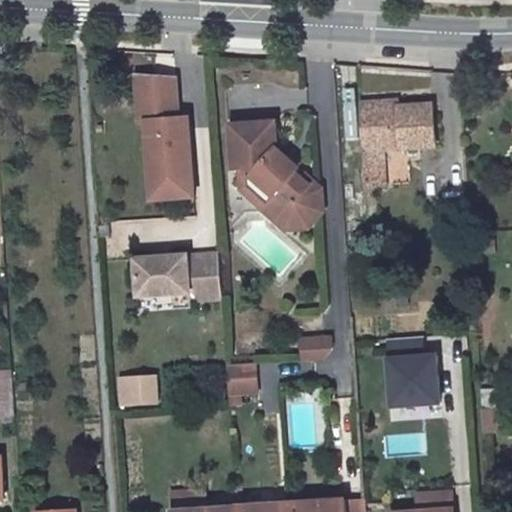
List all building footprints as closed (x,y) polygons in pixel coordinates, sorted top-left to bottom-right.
[(183,192),(196,196),(191,127),(181,128),(178,78),(139,80),(142,127),(149,126),(151,157),(160,156),(161,164),(163,171),(165,175),(167,179),(171,183),(177,188),(178,189),(183,192)] [(435,107),(363,111),(366,152),(438,148),(435,107)] [(247,173),(269,193),(271,210),(286,225),(304,223),(316,210),(314,189),(292,171),(297,165),(276,147),(274,120),(230,123),(233,165),(240,166),(247,166),(247,173)] [(161,164),(160,156),(151,157),(154,198),(196,196),(183,192),(178,189),(177,188),(171,183),(167,179),(165,175),(163,171),(161,164)] [(269,193),(247,173),(247,166),(240,166),(242,193),(283,231),(307,229),(323,212),(321,186),(297,165),(292,171),(314,189),(316,210),(304,223),(286,225),(271,210),(269,193)] [(220,253),(137,258),(139,295),(173,293),(189,292),(190,300),(223,298),(220,253)] [(189,292),(173,293),(174,309),(190,309),(190,300),(189,292)] [(423,336),(390,337),(392,403),(439,401),(437,355),(424,355),(423,336)] [(332,351),(331,338),(301,338),(301,359),(323,359),(332,351)] [(13,369),(0,370),(0,412),(16,411),(13,369)] [(258,369),(228,370),(229,405),(244,404),(244,395),(259,394),(258,369)] [(157,374),(119,377),(121,407),(159,404),(157,374)] [(484,408),(486,431),(501,430),(500,407),(484,408)] [(237,511),(237,507),(198,509),(196,489),(171,491),(172,511),(237,511)] [(452,511),(452,496),(419,497),(420,511),(452,511)] [(346,499),(237,507),(237,511),(365,511),(365,497),(346,499)]
